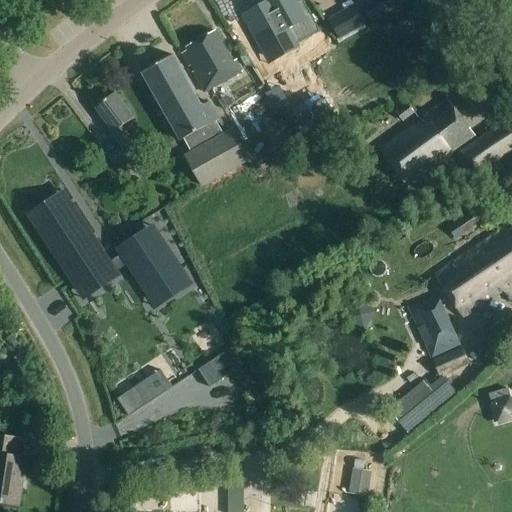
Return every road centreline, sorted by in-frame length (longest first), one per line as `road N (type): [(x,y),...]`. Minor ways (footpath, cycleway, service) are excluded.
road 1 (unclassified): [(83,511),(86,465),(68,376),(0,261)]
road 2 (unclassified): [(35,81),(142,0)]
